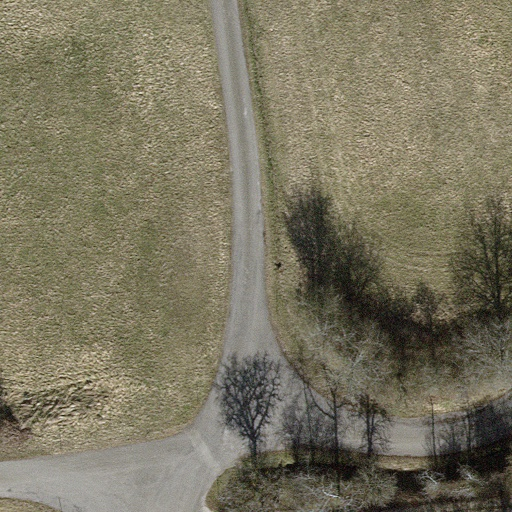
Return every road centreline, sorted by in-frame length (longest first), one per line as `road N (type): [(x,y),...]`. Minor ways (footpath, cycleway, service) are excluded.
road 1 (track): [(243,376),(365,430),(494,426),(511,413)]
road 2 (unclassified): [(172,511),(178,494),(0,482)]
